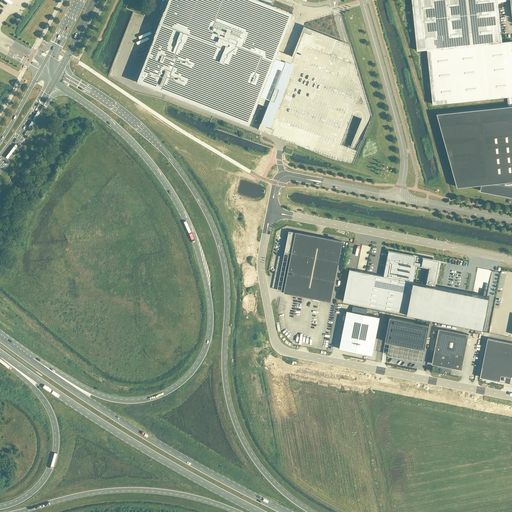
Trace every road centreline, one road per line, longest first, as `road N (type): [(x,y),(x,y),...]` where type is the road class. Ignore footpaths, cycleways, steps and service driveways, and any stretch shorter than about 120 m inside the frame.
road 1 (primary): [(312,511),(263,472),(235,424),(223,368),(224,268),(197,198),(128,117),(58,72)]
road 2 (primary): [(53,82),(111,122),(164,182),(191,232),(211,326),(189,375),(146,399),(108,398),(31,361)]
road 3 (primary): [(3,355),(159,458),(259,511)]
road 4 (primary): [(285,511),(31,361)]
road 5 (unclassified): [(511,260),(270,212)]
road 6 (unclassified): [(426,511),(315,453),(287,407),(276,344)]
road 7 (unclassified): [(276,344),(511,397)]
road 8 (primary): [(19,511),(119,489),(187,495),(237,511)]
road 9 (primary): [(3,355),(45,401),(56,446),(40,484),(0,507)]
road 10 (unclassified): [(361,0),(403,151),(401,187)]
road 11 (unclassified): [(270,212),(260,268),(276,344)]
